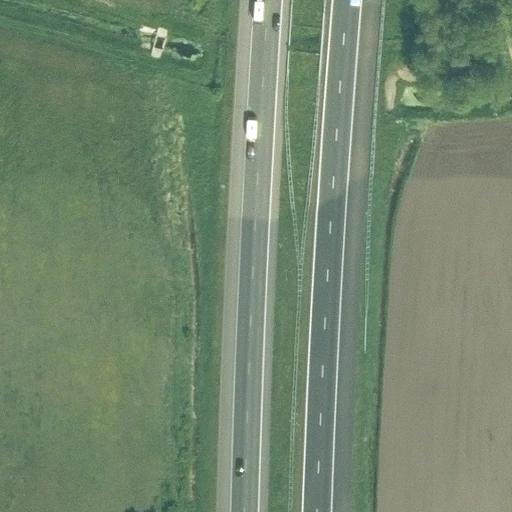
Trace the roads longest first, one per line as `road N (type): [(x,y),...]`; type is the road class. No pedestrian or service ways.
road 1 (motorway): [(323,511),(352,0)]
road 2 (motorway): [(267,0),(245,511)]
